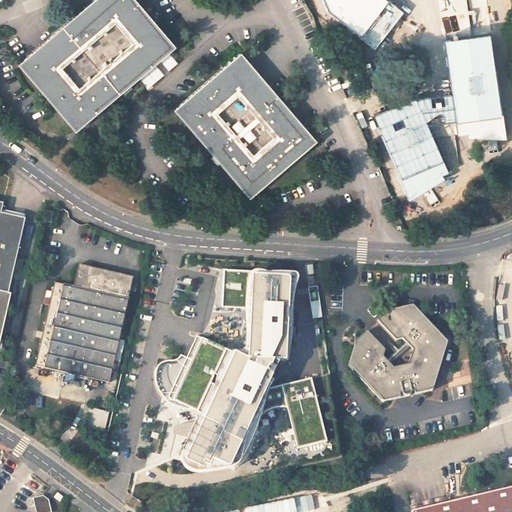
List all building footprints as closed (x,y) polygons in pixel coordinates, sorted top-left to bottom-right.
[(92,0),(17,62),(73,129),(174,47),(135,0),(92,0)] [(322,0),(329,13),(375,49),(403,12),(386,0),(322,0)] [(446,42),(453,96),(459,135),(459,137),(468,135),(468,140),(507,141),(504,115),(502,116),(491,36),(446,42)] [(172,108),(248,199),(317,141),(240,52),(172,108)] [(383,135),(381,136),(409,203),(446,181),(443,176),(449,174),(448,171),(433,139),(459,135),(453,96),(417,100),(375,118),(383,135)] [(0,291),(4,292),(22,216),(0,210),(0,201),(0,200),(0,291)] [(48,221),(51,211),(44,210),(41,219),(48,221)] [(261,378),(292,285),(228,264),(215,304),(241,312),(228,351),(189,338),(168,403),(187,409),(177,440),(163,436),(162,439),(157,437),(154,446),(174,453),(171,464),(195,472),(198,463),(217,469),(220,462),(232,466),(252,404),(253,405),(262,379),(261,378)] [(51,285),(31,367),(105,386),(129,280),(77,268),(72,290),(51,285)] [(303,276),(304,287),(312,286),(310,275),(303,276)] [(0,326),(9,293),(4,292),(0,291),(0,326)] [(359,336),(358,338),(350,362),(384,399),(399,396),(400,390),(403,389),(403,393),(404,394),(405,394),(406,394),(406,395),(407,395),(408,395),(409,394),(410,394),(410,393),(411,393),(411,392),(412,392),(411,387),(414,387),(419,391),(432,388),(447,338),(413,302),(389,307),(379,317),(397,336),(404,335),(414,346),(410,360),(396,363),(385,352),(387,347),(368,328),(359,336)] [(136,319),(133,345),(150,347),(154,321),(136,319)] [(292,448),(322,442),(309,382),(279,388),(292,448)] [(103,432),(105,411),(87,409),(84,429),(103,432)] [(413,511),(511,511),(511,485),(412,508),(413,511)] [(54,493),(51,497),(58,502),(61,498),(54,493)] [(40,495),(30,498),(33,511),(48,511),(46,499),(40,495)]
